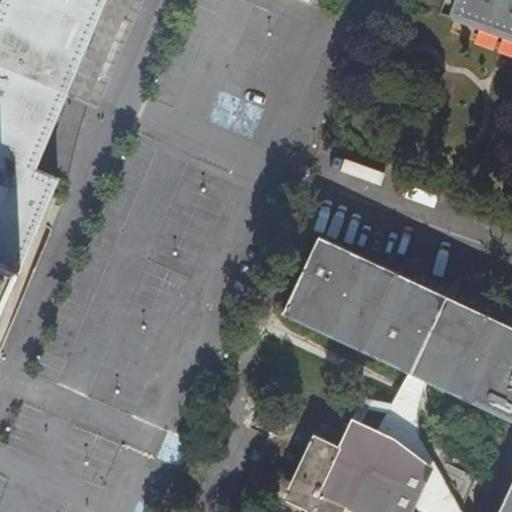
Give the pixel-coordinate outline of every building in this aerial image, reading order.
[(0,0),(0,252),(21,262),(56,175),(34,166),(103,0),(0,0)] [(511,0),(456,0),(453,10),(511,31),(511,0)] [(511,511),(511,325),(319,236),(282,313),(406,371),(423,379),(511,420),(511,476),(495,511),(511,511)] [(0,313),(9,292),(21,262),(0,252),(0,313)] [(376,434),(392,442),(413,399),(423,379),(406,371),(397,391),(389,408),(376,434)] [(264,511),(269,504),(285,511),(450,511),(452,509),(467,477),(392,442),(376,434),(355,424),(350,422),(347,429),(287,400),(278,418),(263,411),(255,426),(270,434),(238,500),(232,511),(264,511)]
